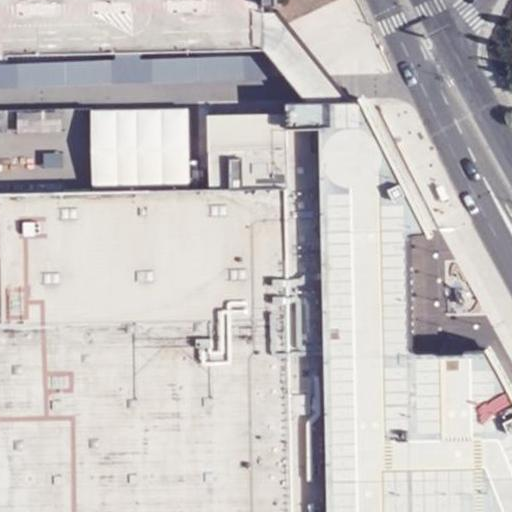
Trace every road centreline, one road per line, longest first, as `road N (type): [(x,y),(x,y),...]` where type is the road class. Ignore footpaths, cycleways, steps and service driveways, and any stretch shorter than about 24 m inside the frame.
road 1 (tertiary): [(435,108),(511,268)]
road 2 (tertiary): [(511,158),(445,31)]
road 3 (tertiary): [(435,108),(472,133),(511,205)]
